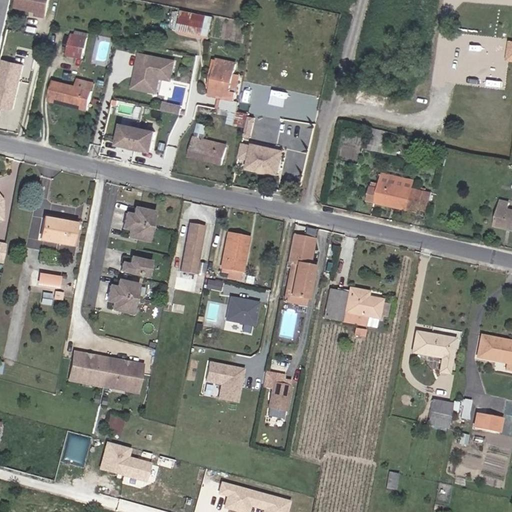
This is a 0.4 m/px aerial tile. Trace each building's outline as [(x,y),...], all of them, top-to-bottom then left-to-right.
[(0,0),(0,45),(10,0),(0,0)] [(48,0),(17,0),(16,6),(37,11),(37,14),(45,15),(48,0)] [(202,32),(205,14),(182,9),(178,28),(202,32)] [(82,56),(83,48),(86,37),(72,34),(67,53),(82,56)] [(98,51),(83,48),(82,56),(81,60),(90,62),(91,59),(97,60),(98,51)] [(155,89),(158,76),(170,78),(174,60),(139,52),(136,67),(142,68),(138,86),(155,89)] [(0,105),(19,109),(29,62),(5,57),(0,80),(0,105)] [(211,86),(216,58),(213,58),(207,85),(211,86)] [(216,58),(211,86),(224,89),(220,109),(236,112),(238,100),(234,99),(236,91),(230,90),(232,80),(236,63),(216,58)] [(53,81),(49,96),(80,103),(79,109),(86,110),(92,82),(77,79),(76,86),(53,81)] [(80,103),(49,96),(48,101),(79,109),(80,103)] [(179,105),(161,102),(160,109),(178,113),(179,108),(179,105)] [(247,114),(236,112),(229,111),(227,122),(245,125),(247,114)] [(206,125),(198,122),(190,152),(221,161),(226,144),(203,138),(206,125)] [(152,150),(155,131),(123,125),(119,144),(152,150)] [(277,172),(281,155),(276,154),(276,150),(249,144),(245,165),(258,168),(258,169),(263,171),(264,169),(277,172)] [(221,161),(190,152),(189,155),(221,163),(221,161)] [(263,171),(258,169),(258,168),(245,165),(244,169),(276,176),(277,172),(264,169),(263,171)] [(414,189),(416,182),(384,175),(382,182),(414,189)] [(414,189),(382,182),(382,184),(381,189),(373,187),(372,186),(368,201),(418,213),(419,207),(422,191),(414,189)] [(427,209),(430,193),(422,191),(419,207),(427,209)] [(511,201),(505,200),(500,224),(511,227),(511,201)] [(144,243),(148,228),(151,213),(132,209),(131,216),(124,214),(122,222),(120,230),(127,231),(125,239),(144,243)] [(70,244),(74,222),(43,216),(38,237),(70,244)] [(188,275),(200,226),(185,223),(174,272),(188,275)] [(248,238),(227,233),(219,271),(227,272),(226,276),(236,279),(238,270),(241,271),(248,238)] [(291,234),(285,262),(289,263),(294,264),(288,294),(305,297),(307,297),(313,263),(308,261),(313,238),(291,234)] [(144,278),(147,263),(128,259),(126,266),(119,264),(117,272),(144,278)] [(294,264),(289,263),(282,296),(285,297),(284,300),(304,303),(305,297),(288,294),(294,264)] [(40,284),(64,286),(65,274),(41,272),(40,284)] [(222,284),(205,280),(204,289),(221,292),(222,284)] [(127,315),(131,301),(134,286),(115,281),(114,288),(107,287),(105,294),(103,302),(110,304),(108,311),(127,315)] [(377,318),(378,313),(380,302),(381,298),(367,294),(367,290),(350,287),(349,289),(331,285),(324,316),(364,324),(366,316),(377,318)] [(43,302),(51,304),(53,295),(45,293),(43,302)] [(228,297),(224,320),(252,326),(257,303),(228,297)] [(380,302),(378,313),(386,315),(388,303),(380,302)] [(375,326),(377,318),(366,316),(364,324),(375,326)] [(453,338),(416,331),(412,350),(441,356),(438,369),(446,371),(453,338)] [(478,335),(478,339),(500,344),(501,339),(478,335)] [(500,344),(478,339),(474,357),(505,363),(511,364),(511,341),(501,339),(500,344)] [(66,379),(77,381),(77,377),(92,379),(91,384),(109,387),(110,383),(124,385),(123,390),(133,392),(139,364),(71,352),(66,379)] [(235,402),(238,387),(236,384),(236,380),(239,381),(242,369),(207,363),(204,381),(219,384),(217,399),(235,402)] [(282,375),(272,373),(268,408),(279,409),(282,383),(281,383),(282,378),(282,375)] [(427,423),(447,427),(452,402),(432,398),(427,423)] [(460,407),(457,421),(467,422),(469,408),(460,407)] [(501,419),(475,414),(472,429),(498,434),(501,419)] [(122,418),(109,415),(105,434),(117,437),(122,418)] [(90,437),(69,433),(64,461),(85,464),(90,437)] [(132,455),(134,447),(109,440),(101,468),(149,482),(155,461),(132,455)] [(239,511),(291,511),(294,499),(224,481),(220,493),(230,495),(226,509),(239,511)]
